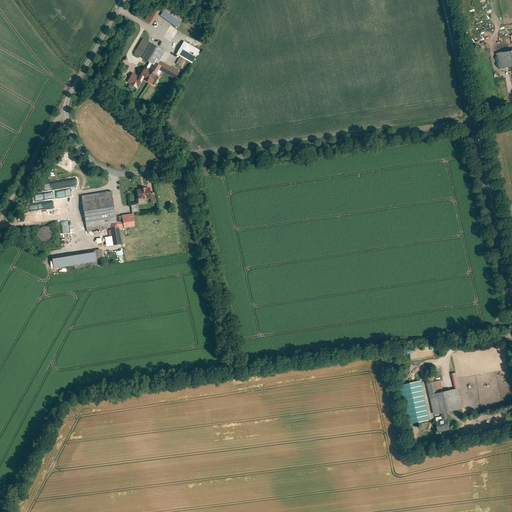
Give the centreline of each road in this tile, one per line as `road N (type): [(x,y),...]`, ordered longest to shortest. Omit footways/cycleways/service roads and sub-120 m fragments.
road 1 (unclassified): [(124,0),(64,105),(70,136),(108,175),(470,124)]
road 2 (tertiary): [(470,124),(511,306)]
road 3 (tertiary): [(443,0),(470,124)]
